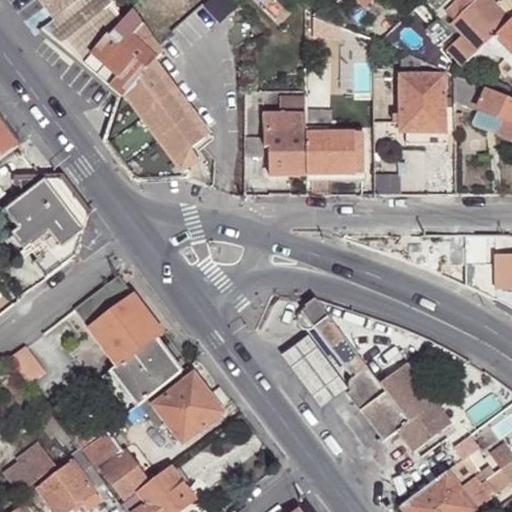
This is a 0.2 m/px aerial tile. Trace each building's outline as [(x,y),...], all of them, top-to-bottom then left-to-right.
[(18,0),(40,30),(53,21),(37,0),(18,0)] [(84,65),(123,98),(156,124),(168,140),(174,153),(188,143),(159,103),(152,98),(134,84),(136,83),(145,72),(138,63),(106,37),(118,22),(115,13),(112,0),(37,0),(53,21),(40,30),(84,65)] [(209,0),(195,13),(210,29),(237,6),(231,0),(209,0)] [(474,0),(460,0),(446,14),(456,24),(470,11),(475,6),(478,4),(474,0)] [(448,52),(464,68),(490,43),(497,37),(511,23),(511,22),(490,0),(482,0),(478,4),(475,6),(470,11),(456,24),(454,26),(464,36),(448,52)] [(157,47),(130,6),(118,22),(106,37),(137,61),(157,47)] [(511,23),(497,37),(511,53),(511,23)] [(438,48),(451,38),(440,24),(427,34),(438,48)] [(370,39),(372,40),(380,43),(387,37),(377,33),(370,39)] [(511,53),(497,37),(490,43),(511,65),(511,53)] [(154,61),(162,55),(157,47),(137,61),(138,63),(145,72),(154,61)] [(421,61),(402,53),(401,69),(421,68),(421,61)] [(188,143),(192,150),(211,136),(154,61),(145,72),(136,83),(134,84),(152,98),(159,103),(188,143)] [(330,72),(307,72),(307,112),(330,112),(330,72)] [(511,99),(456,76),(456,100),(480,110),(507,122),(501,137),(511,141),(511,99)] [(402,129),(445,128),(444,78),(401,79),(402,129)] [(277,98),(278,114),(303,113),(302,97),(277,98)] [(108,142),(138,182),(186,176),(184,174),(174,153),(168,140),(156,124),(123,98),(108,142)] [(480,110),(473,125),(501,137),(507,122),(480,110)] [(307,130),(307,177),(364,177),(364,134),(335,134),(335,128),(335,123),(330,123),(330,112),(307,112),(307,115),(307,117),(307,130)] [(307,115),(266,115),(266,132),(307,130),(307,117),(307,115)] [(0,158),(18,146),(0,121),(0,158)] [(270,176),(307,177),(307,130),(266,132),(266,155),(270,155),(270,176)] [(184,174),(200,164),(192,150),(188,143),(174,153),(184,174)] [(90,219),(61,181),(46,182),(84,233),(90,219)] [(65,255),(74,258),(84,233),(46,182),(15,184),(18,200),(4,210),(19,229),(11,234),(23,250),(30,245),(40,257),(54,248),(65,255)] [(40,257),(33,263),(46,279),(74,258),(65,255),(54,248),(40,257)] [(511,257),(499,258),(499,280),(499,303),(511,310),(511,257)] [(499,303),(499,280),(482,268),(467,286),(489,298),(499,303)] [(118,277),(73,310),(96,340),(82,350),(97,369),(110,359),(117,366),(110,372),(136,407),(162,388),(182,373),(156,337),(161,333),(118,277)] [(381,384),(315,298),(304,306),(306,308),(297,314),(296,315),(296,316),(296,319),(296,322),(297,326),(300,329),(303,331),(306,332),(310,332),(315,330),(350,376),(348,379),(347,381),(347,384),(348,387),(349,389),(349,390),(350,391),(346,394),(383,442),(397,432),(410,421),(381,384)] [(309,336),(281,356),(321,410),(349,390),(349,389),(309,336)] [(25,346),(9,359),(27,382),(43,370),(25,346)] [(452,425),(407,364),(381,384),(410,421),(397,432),(413,454),(452,425)] [(187,369),(182,373),(162,388),(169,397),(152,410),(180,447),(222,415),(187,369)] [(101,378),(127,414),(136,407),(110,372),(101,378)] [(100,434),(87,417),(65,433),(78,450),(100,434)] [(108,433),(81,453),(83,456),(97,475),(101,472),(125,503),(139,493),(150,484),(127,452),(124,454),(108,433)] [(20,466),(33,483),(57,466),(41,444),(17,462),(20,466)] [(83,456),(72,464),(94,494),(105,485),(97,475),(83,456)] [(484,474),(470,456),(464,461),(473,472),(477,470),(482,476),(484,474)] [(511,461),(501,469),(511,485),(511,461)] [(69,511),(82,503),(94,494),(72,464),(37,489),(53,511),(69,511)] [(16,496),(22,492),(33,483),(20,466),(2,479),(16,496)] [(172,468),(150,484),(139,493),(147,504),(136,511),(179,511),(196,500),(172,468)] [(476,476),(491,496),(495,493),(487,483),(490,480),(484,474),(482,476),(477,470),(473,472),(476,476)] [(510,499),(490,470),(484,474),(490,480),(487,483),(495,493),(491,496),(499,507),(510,499)] [(449,472),(402,508),(404,511),(492,511),(499,507),(491,496),(476,476),(461,488),(449,472)] [(82,503),(87,510),(99,501),(94,494),(82,503)]
